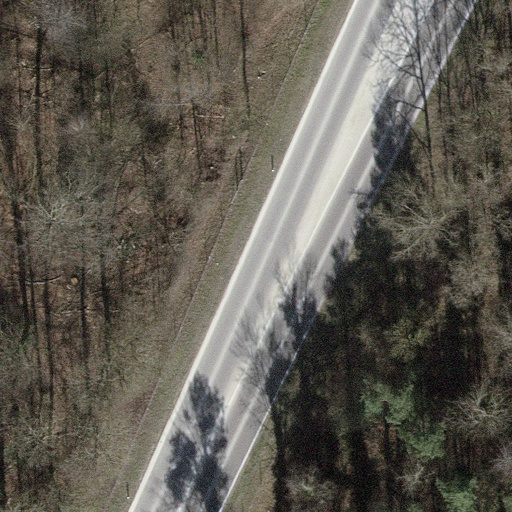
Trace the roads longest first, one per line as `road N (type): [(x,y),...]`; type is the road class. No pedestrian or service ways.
road 1 (primary): [(176,511),(353,128)]
road 2 (primary): [(353,128),(446,0)]
road 3 (primary): [(387,0),(353,128)]
road 4 (track): [(511,377),(416,291)]
